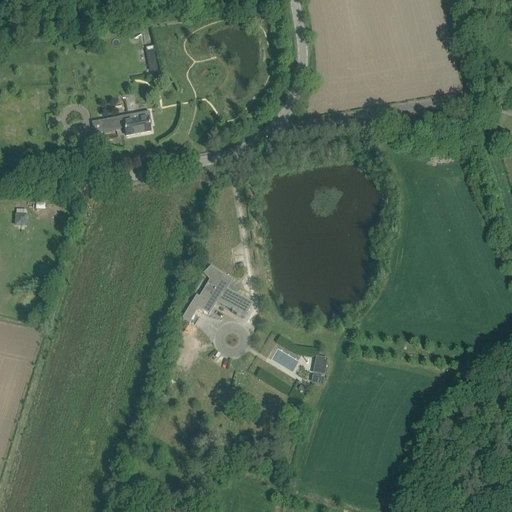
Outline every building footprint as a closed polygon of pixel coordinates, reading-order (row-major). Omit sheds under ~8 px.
[(146,50),(149,71),(156,70),(153,49),(146,50)] [(151,132),(149,125),(151,125),(148,112),(91,124),(94,136),(103,134),(102,134),(125,130),(126,136),(151,132)] [(27,227),(28,215),(15,214),(15,227),(27,227)] [(217,303),(216,302),(218,300),(233,309),(232,312),(243,318),(251,305),(240,298),(239,299),(223,290),(230,280),(223,276),(222,278),(210,271),(212,269),(210,268),(204,274),(213,279),(209,286),(208,286),(203,294),(201,293),(199,298),(196,296),(182,319),(190,324),(191,322),(191,321),(198,310),(209,316),(217,303)] [(324,377),(327,359),(316,357),(312,375),(324,377)] [(256,378),(289,394),(292,387),(274,378),(275,377),(261,370),(256,378)] [(324,378),(312,376),(311,383),(322,385),(324,378)] [(292,389),(288,396),(299,402),(303,396),(292,389)]
